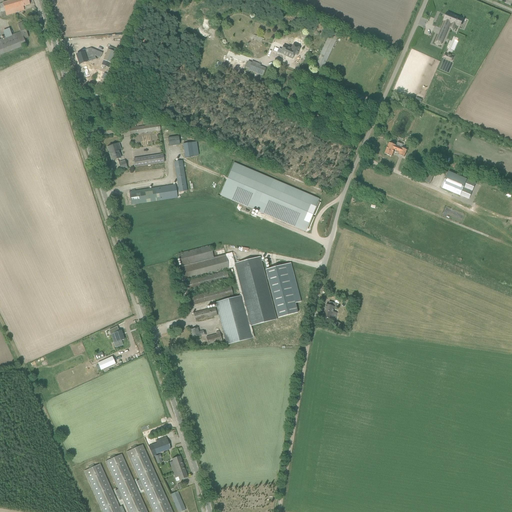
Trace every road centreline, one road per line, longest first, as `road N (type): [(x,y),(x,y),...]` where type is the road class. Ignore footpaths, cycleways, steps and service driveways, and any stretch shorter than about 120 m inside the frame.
road 1 (tertiary): [(208,511),(39,0)]
road 2 (unclassified): [(308,328),(343,190),(424,0)]
road 3 (track): [(280,511),(308,328)]
road 4 (track): [(70,465),(0,321)]
